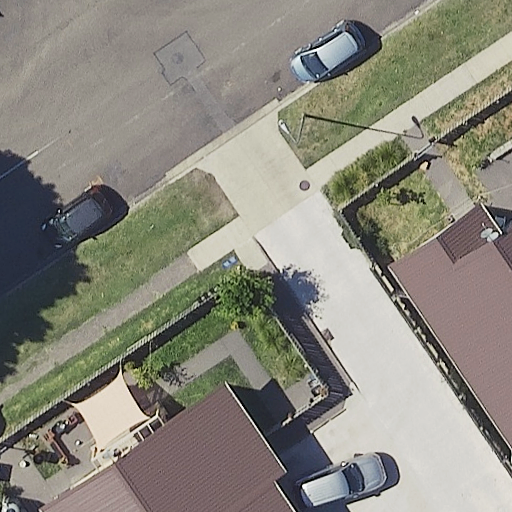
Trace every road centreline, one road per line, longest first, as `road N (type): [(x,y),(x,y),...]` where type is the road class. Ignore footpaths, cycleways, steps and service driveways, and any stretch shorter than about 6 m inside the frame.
road 1 (residential): [(111,97),(262,0)]
road 2 (residential): [(0,173),(111,97)]
